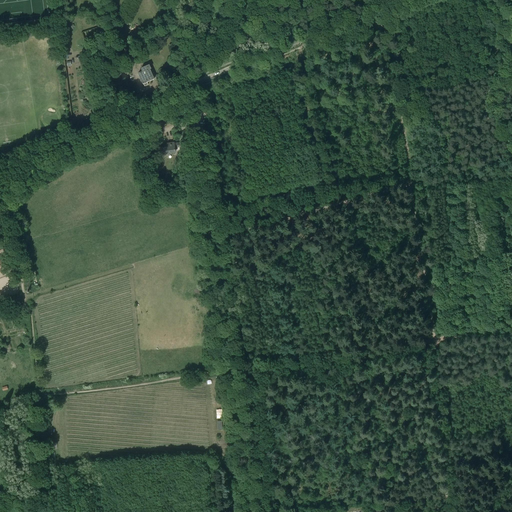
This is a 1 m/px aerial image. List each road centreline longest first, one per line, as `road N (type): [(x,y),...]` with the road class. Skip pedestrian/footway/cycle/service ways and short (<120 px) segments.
road 1 (tertiary): [(0,176),(215,74),(411,0)]
road 2 (track): [(34,511),(41,399),(26,297),(0,230)]
road 3 (track): [(191,91),(232,369)]
road 4 (track): [(0,421),(47,395),(232,369)]
road 5 (track): [(232,369),(250,511)]
road 6 (track): [(459,493),(333,511)]
